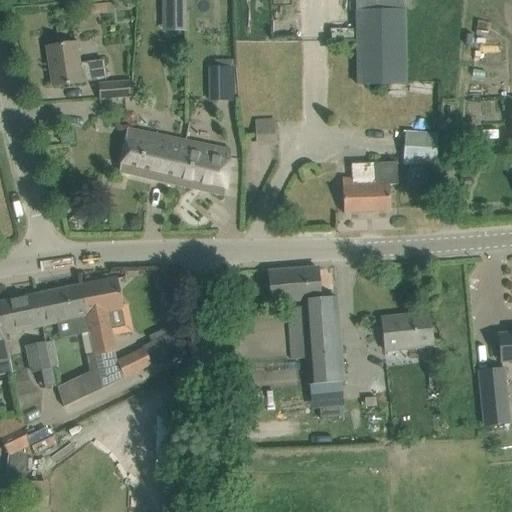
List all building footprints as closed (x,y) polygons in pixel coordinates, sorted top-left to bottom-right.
[(161,0),(162,14),(185,14),(185,0),(161,0)] [(113,4),(90,6),(90,15),(114,13),(113,4)] [(406,10),(355,11),(356,86),(407,85),(406,10)] [(53,87),(73,84),(106,80),(103,60),(78,64),(76,44),(47,48),(53,87)] [(210,102),(231,101),(234,101),(234,68),(232,68),(232,60),(213,60),(213,69),(209,69),(210,102)] [(101,100),(131,97),(129,82),(99,85),(101,100)] [(402,87),(394,87),(394,97),(403,97),(402,87)] [(276,121),(255,122),(257,146),(277,145),(276,121)] [(185,154),(186,141),(128,128),(117,172),(178,186),(185,154)] [(61,144),(67,143),(73,142),(71,131),(60,133),(61,144)] [(435,166),(437,134),(404,132),(402,164),(414,164),(406,177),(411,187),(422,188),(429,178),(422,165),(435,166)] [(221,196),(231,151),(186,141),(185,154),(178,186),(221,196)] [(397,166),(396,163),(351,165),(352,180),(342,181),(344,215),(390,213),(389,186),(398,186),(397,166)] [(456,191),(461,200),(470,195),(466,189),(462,190),(459,189),(456,191)] [(343,382),(338,318),(337,298),(319,299),(317,268),(269,272),(272,304),(301,302),(301,309),(287,310),(291,360),(306,359),(308,385),(343,382)] [(115,278),(80,286),(87,318),(89,332),(90,335),(94,354),(98,372),(102,390),(133,374),(151,366),(143,350),(117,362),(114,352),(110,332),(126,328),(123,314),(121,305),(115,278)] [(80,286),(35,295),(41,328),(56,325),(87,318),(80,286)] [(35,295),(0,302),(0,311),(6,342),(11,341),(9,334),(41,328),(35,295)] [(0,311),(0,375),(12,373),(11,366),(11,358),(6,342),(0,311)] [(384,351),(434,346),(432,314),(381,320),(384,351)] [(511,335),(498,337),(501,361),(511,360),(511,335)] [(51,368),(46,344),(46,342),(25,347),(31,375),(39,373),(43,390),(55,387),(51,368)] [(46,344),(51,368),(59,366),(53,342),(46,344)] [(94,354),(86,355),(90,373),(90,374),(98,372),(94,354)] [(511,362),(502,363),(503,371),(511,371),(511,362)] [(501,370),(476,373),(482,427),(507,424),(501,370)] [(81,377),(58,388),(64,408),(87,396),(81,377)] [(15,431),(0,438),(8,456),(28,446),(25,426),(22,416),(21,414),(13,418),(15,431)] [(27,506),(47,507),(48,486),(28,485),(27,506)] [(140,498),(137,511),(148,511),(151,500),(140,498)]
